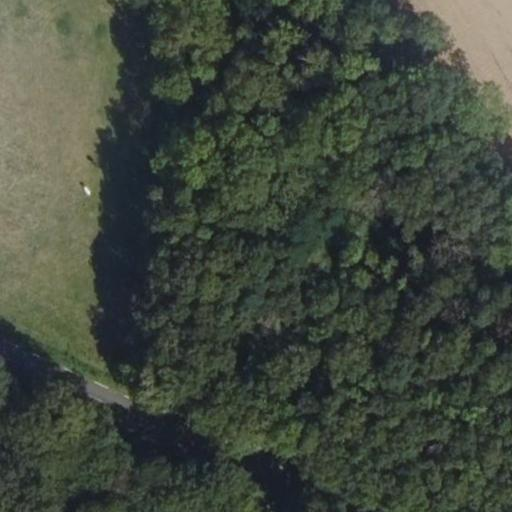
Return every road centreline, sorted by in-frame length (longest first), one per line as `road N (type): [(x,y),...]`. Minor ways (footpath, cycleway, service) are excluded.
road 1 (secondary): [(329,511),(0,359)]
road 2 (track): [(361,0),(511,204)]
